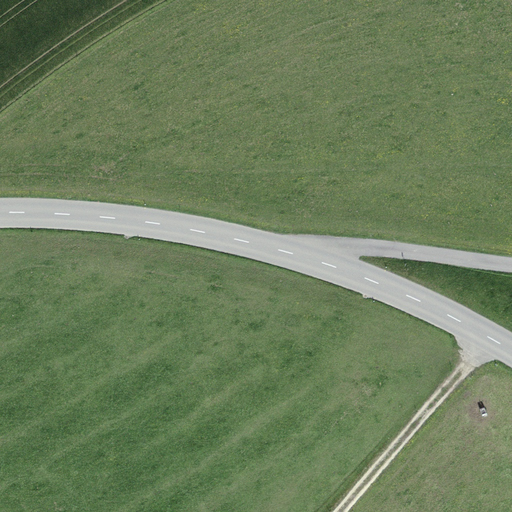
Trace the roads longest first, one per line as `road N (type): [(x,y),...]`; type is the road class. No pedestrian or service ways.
road 1 (tertiary): [(286,251),(146,221),(0,212)]
road 2 (tertiary): [(511,350),(414,298),(286,251)]
road 3 (track): [(482,333),(337,511)]
road 4 (tertiary): [(511,264),(379,247),(286,251)]
